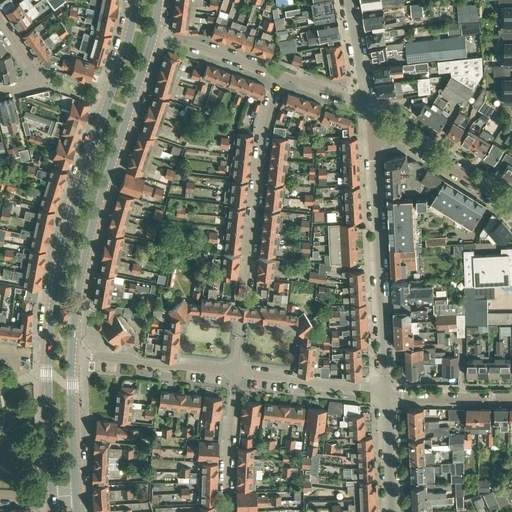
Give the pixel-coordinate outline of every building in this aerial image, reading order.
[(6,11),(12,19),(32,5),(30,2),(28,0),(21,0),(19,2),(6,11)] [(65,0),(53,0),(50,3),(54,9),(66,0),(65,0)] [(95,4),(94,9),(100,10),(116,14),(118,4),(97,0),(89,0),(89,3),(95,4)] [(185,0),(174,0),(174,8),(195,11),(195,6),(202,7),(202,2),(185,0)] [(293,15),(334,8),(334,7),(333,8),(332,6),(334,6),(332,0),(321,0),(310,2),(311,7),(299,9),(299,8),(285,10),(286,16),(293,15)] [(396,0),(361,0),(363,10),(382,7),(382,2),(397,0),(396,0)] [(511,0),(498,0),(499,6),(500,6),(500,17),(511,17),(511,5),(511,0)] [(422,3),(410,4),(411,17),(423,16),(422,3)] [(38,13),(32,5),(12,19),(18,27),(38,13)] [(54,12),(59,17),(63,13),(59,8),(54,12)] [(174,8),(173,17),(189,20),(200,21),(200,17),(194,16),(195,11),(174,8)] [(308,22),(328,19),(336,18),(334,10),(333,10),(333,8),(334,8),(293,15),(295,23),(301,22),(300,19),(307,17),(308,22)] [(116,14),(100,10),(94,9),(93,14),(87,13),(86,17),(114,23),(116,14)] [(363,12),(365,21),(383,18),(396,16),(408,14),(407,9),(384,14),(383,9),(363,12)] [(478,9),(458,11),(459,22),(479,20),(478,9)] [(408,14),(396,16),(383,18),(365,21),(366,30),(374,29),(386,28),(392,27),(394,24),(406,22),(405,18),(408,18),(408,14)] [(210,37),(219,40),(224,26),(227,19),(217,16),(215,22),(210,37)] [(85,22),(91,23),(90,28),(111,32),(113,24),(114,24),(114,23),(86,17),(85,22)] [(189,20),(173,17),(171,27),(174,27),(173,32),(186,34),(198,35),(198,29),(188,28),(189,20)] [(511,17),(500,17),(500,29),(499,29),(499,35),(503,35),(511,35),(511,29),(511,28),(511,17)] [(479,20),(462,22),(463,35),(480,33),(479,20)] [(233,21),(230,28),(224,26),(219,40),(229,43),(236,22),(233,21)] [(301,37),(306,36),(338,30),(337,30),(336,28),(338,28),(336,21),(315,24),(316,29),(300,32),(301,37)] [(239,46),(243,32),(246,25),(236,22),(229,43),(239,46)] [(40,35),(37,31),(43,27),(40,23),(22,36),(27,44),(40,35)] [(56,30),(59,34),(66,29),(64,27),(62,25),(56,30)] [(251,28),(249,34),(243,32),(239,46),(248,50),(253,36),(255,30),(251,28)] [(66,29),(59,34),(62,38),(69,33),(66,29)] [(83,37),(93,40),(109,45),(111,35),(91,29),(90,34),(84,33),(83,37)] [(287,29),(276,31),(277,40),(288,38),(287,29)] [(378,31),(367,33),(369,44),(386,41),(392,40),(394,39),(393,35),(398,33),(397,29),(378,31)] [(316,44),(319,43),(332,41),(340,39),(338,32),(337,32),(337,31),(338,30),(306,36),(301,37),(302,42),(308,41),(308,43),(312,42),(315,42),(316,44)] [(260,54),(265,39),(267,34),(263,32),(261,38),(255,36),(250,50),(260,54)] [(265,39),(260,54),(269,57),(274,43),(269,41),(271,35),(267,34),(265,39)] [(33,52),(45,44),(52,39),(49,35),(43,40),(40,35),(27,44),(33,52)] [(464,35),(405,42),(406,50),(408,61),(466,55),(464,35)] [(503,53),(511,52),(511,41),(511,42),(511,35),(503,35),(503,53)] [(83,58),(88,59),(103,64),(109,45),(93,40),(83,37),(79,51),(84,52),(83,58)] [(52,39),(45,44),(33,52),(39,60),(51,52),(48,48),(55,43),(52,39)] [(397,51),(406,50),(405,42),(400,43),(399,42),(388,44),(369,47),(372,60),(388,57),(386,51),(396,49),(397,51)] [(315,53),(315,57),(342,52),(340,43),(332,45),(319,47),(320,52),(315,53)] [(71,45),(68,44),(59,50),(68,53),(71,45)] [(164,55),(161,64),(177,69),(180,59),(183,60),(185,56),(181,55),(168,51),(167,55),(164,55)] [(323,66),(328,65),(344,62),(342,52),(315,57),(316,61),(322,60),(323,66)] [(511,52),(503,53),(501,53),(501,65),(499,65),(499,72),(511,71),(511,52)] [(0,68),(12,66),(10,54),(0,56),(0,68)] [(474,89),(483,74),(482,55),(438,60),(439,71),(451,70),(451,76),(443,90),(465,104),(474,89)] [(63,59),(62,63),(91,73),(94,64),(75,58),(74,62),(63,59)] [(44,67),(49,68),(52,61),(45,59),(41,62),(44,67)] [(427,61),(415,62),(416,69),(416,71),(428,69),(427,61)] [(344,62),(328,65),(330,72),(331,78),(344,76),(343,72),(345,71),(344,62)] [(415,62),(376,67),(373,68),(375,79),(386,78),(393,77),(392,72),(416,69),(415,62)] [(89,81),(91,73),(62,63),(60,67),(71,71),(70,75),(77,78),(83,80),(83,79),(89,81)] [(188,72),(177,69),(161,64),(159,73),(179,79),(180,74),(186,76),(188,72)] [(202,77),(213,81),(218,68),(207,64),(202,77)] [(15,77),(12,66),(0,68),(0,73),(2,80),(15,77)] [(218,68),(213,81),(225,85),(229,72),(218,68)] [(159,73),(156,82),(182,91),(183,86),(177,85),(179,79),(159,73)] [(227,86),(238,90),(243,77),(231,73),(227,86)] [(238,90),(249,94),(254,81),(243,77),(238,90)] [(429,77),(418,78),(419,94),(430,93),(430,83),(429,77)] [(501,90),(511,89),(511,78),(501,78),(501,90)] [(249,94),(262,99),(265,90),(262,89),(264,84),(254,81),(249,94)] [(395,81),(383,82),(377,83),(377,82),(376,83),(378,95),(396,93),(400,93),(399,85),(397,86),(397,82),(395,82),(395,81)] [(182,91),(156,82),(153,92),(173,98),(175,93),(181,95),(182,91)] [(485,99),(485,87),(472,105),(478,109),(485,99)] [(511,89),(501,90),(501,102),(511,101),(511,89)] [(291,114),(293,110),(298,96),(287,93),(286,97),(284,96),(281,105),(288,108),(287,112),(291,114)] [(60,108),(68,111),(85,117),(87,111),(86,110),(88,104),(74,99),(69,96),(66,95),(64,101),(63,101),(60,108)] [(152,103),(150,102),(149,103),(177,113),(178,109),(167,105),(169,100),(154,95),(152,103)] [(428,121),(442,98),(437,95),(431,105),(425,102),(426,100),(426,99),(426,96),(411,98),(412,102),(408,109),(417,114),(417,115),(417,116),(422,119),(422,120),(423,118),(428,121)] [(304,114),(309,100),(298,96),(293,110),(304,114)] [(13,98),(5,100),(12,131),(16,130),(14,119),(18,118),(13,98)] [(447,101),(442,98),(428,121),(432,124),(434,125),(433,126),(438,130),(439,128),(439,129),(444,122),(447,116),(441,112),(447,101)] [(12,131),(5,100),(0,101),(0,116),(1,122),(6,121),(9,132),(12,131)] [(309,100),(304,114),(316,118),(320,104),(309,100)] [(489,117),(495,107),(485,101),(479,110),(489,117)] [(149,105),(146,112),(163,118),(164,114),(175,117),(177,113),(149,103),(149,105)] [(258,111),(260,104),(255,103),(251,116),(256,117),(258,111)] [(185,111),(186,111),(194,115),(197,108),(187,105),(185,111)] [(56,120),(64,123),(80,129),(82,123),(83,123),(85,117),(68,111),(60,108),(56,120)] [(25,109),(23,114),(48,123),(50,118),(34,112),(30,111),(25,109)] [(343,134),(345,133),(353,133),(352,122),(350,119),(324,110),(322,118),(320,122),(327,124),(328,122),(343,127),(343,134)] [(194,115),(186,111),(183,120),(191,123),(194,115)] [(143,121),(145,122),(170,131),(172,127),(161,123),(163,118),(146,112),(143,121)] [(459,112),(449,128),(446,133),(452,136),(451,137),(455,140),(456,139),(457,140),(465,126),(461,124),(464,119),(463,118),(465,115),(459,112)] [(303,119),(297,117),(295,124),(301,126),(303,119)] [(59,136),(75,142),(80,129),(64,123),(56,120),(52,134),(59,136)] [(170,131),(145,122),(142,131),(156,137),(158,131),(169,135),(170,131)] [(274,126),(273,133),(284,136),(286,128),(274,126)] [(309,135),(316,134),(316,126),(308,126),(309,135)] [(461,142),(471,148),(479,135),(469,129),(466,133),(461,142)] [(30,133),(28,140),(39,144),(42,137),(30,133)] [(139,133),(136,142),(161,151),(163,147),(157,145),(159,140),(139,133)] [(235,139),(235,143),(252,145),(253,135),(238,133),(237,140),(235,139)] [(480,134),(479,135),(471,148),(476,152),(476,153),(480,156),(481,155),(482,155),(490,142),(484,138),(485,137),(480,134)] [(59,136),(55,149),(72,155),(74,149),(73,148),(75,142),(59,136)] [(289,139),(273,137),(272,149),(290,151),(290,145),(288,145),(289,139)] [(357,148),(357,138),(342,138),(342,144),(340,144),(340,149),(357,148)] [(161,151),(136,142),(133,151),(153,158),(154,153),(160,155),(161,151)] [(504,149),(493,142),(484,156),(495,163),(504,149)] [(236,150),(236,155),(251,157),(252,145),(235,143),(234,149),(236,150)] [(180,148),(173,145),(170,153),(178,155),(180,148)] [(19,157),(16,147),(7,149),(9,159),(19,157)] [(27,148),(18,150),(21,160),(30,158),(27,148)] [(357,148),(340,149),(341,155),(343,155),(343,160),(358,159),(357,148)] [(70,161),(72,155),(55,149),(52,158),(57,159),(55,163),(66,167),(69,160),(70,161)] [(272,149),(270,159),(286,160),(287,156),(289,156),(290,151),(272,149)] [(133,151),(130,160),(155,169),(157,165),(151,163),(153,158),(133,151)] [(505,167),(502,173),(501,175),(511,181),(511,155),(506,152),(499,163),(505,167)] [(232,161),(232,165),(249,167),(251,157),(236,155),(235,161),(232,161)] [(391,172),(400,172),(399,169),(409,167),(407,161),(406,155),(386,160),(387,173),(391,173),(391,172)] [(270,159),(269,170),(287,172),(288,167),(285,167),(286,160),(270,159)] [(358,170),(358,161),(358,159),(343,160),(343,166),(341,166),(341,171),(358,170)] [(155,169),(130,160),(126,169),(146,176),(148,171),(153,173),(155,169)] [(399,169),(400,172),(400,193),(428,192),(428,183),(438,189),(444,179),(426,167),(414,160),(407,161),(409,167),(399,169)] [(233,178),(248,179),(249,167),(232,165),(231,171),(234,171),(233,178)] [(49,172),(39,169),(37,169),(36,172),(63,181),(66,172),(51,167),(49,172)] [(287,172),(269,170),(268,181),(284,183),(284,177),(287,178),(287,172)] [(344,183),(351,182),(359,182),(358,170),(341,171),(341,176),(344,176),(344,183)] [(63,181),(36,172),(35,176),(47,180),(45,185),(60,190),(63,181)] [(125,172),(122,181),(151,191),(153,187),(142,183),(144,179),(125,172)] [(388,194),(400,193),(400,172),(391,172),(391,173),(387,173),(388,194)] [(431,200),(473,226),(486,205),(444,179),(438,189),(431,200)] [(229,186),(229,190),(246,192),(247,182),(233,180),(232,186),(229,186)] [(151,191),(122,181),(119,189),(138,196),(140,191),(150,195),(151,191)] [(267,184),(266,195),(284,198),(285,193),(283,192),(283,186),(267,184)] [(44,191),(34,188),(32,187),(31,191),(57,199),(60,190),(45,185),(44,191)] [(359,186),(349,187),(344,187),(344,193),(342,193),(342,199),(345,199),(360,198),(359,186)] [(246,192),(229,190),(228,196),(231,197),(230,203),(245,204),(246,192)] [(57,199),(31,191),(29,194),(41,198),(40,204),(54,208),(57,199)] [(133,197),(118,192),(115,202),(141,209),(142,205),(132,202),(133,197)] [(413,201),(413,197),(397,198),(396,194),(388,194),(391,247),(415,246),(413,201)] [(284,198),(266,195),(265,206),(280,208),(281,203),(284,203),(284,198)] [(415,246),(416,246),(418,246),(418,239),(421,239),(420,227),(417,227),(417,215),(420,215),(419,208),(435,207),(434,209),(444,215),(445,212),(456,219),(454,221),(464,227),(466,225),(471,228),(473,226),(431,200),(431,201),(427,201),(426,196),(417,197),(417,201),(413,201),(415,246)] [(343,209),(360,208),(360,198),(345,199),(345,204),(343,204),(343,209)] [(312,203),(312,199),(304,199),(304,208),(311,208),(311,205),(312,205),(312,203)] [(115,202),(113,211),(128,216),(129,210),(139,213),(141,209),(115,202)] [(226,211),(226,216),(243,218),(245,207),(224,204),(223,211),(226,211)] [(50,229),(54,211),(39,207),(38,213),(25,210),(24,218),(36,221),(37,217),(44,218),(42,228),(50,229)] [(346,221),(348,221),(361,220),(360,208),(343,209),(343,214),(345,214),(346,221)] [(264,210),(263,221),(282,223),(282,218),(279,218),(280,211),(264,210)] [(113,211),(110,220),(135,228),(136,224),(126,221),(128,216),(113,211)] [(324,211),(319,211),(312,211),(313,220),(324,220),(324,211)] [(242,229),(243,218),(226,216),(225,222),(228,222),(227,227),(242,229)] [(48,239),(50,229),(42,228),(44,218),(37,217),(36,221),(33,231),(21,229),(20,233),(48,239)] [(482,227),(480,237),(486,236),(489,231),(498,241),(504,240),(511,233),(511,231),(502,220),(497,224),(489,219),(488,219),(482,227)] [(107,230),(109,230),(123,234),(124,229),(134,232),(135,228),(110,220),(107,230)] [(281,229),(282,223),(263,221),(262,232),(278,234),(278,228),(281,229)] [(328,225),(328,235),(356,233),(356,229),(354,229),(353,224),(328,225)] [(224,233),(223,238),(241,240),(242,229),(227,227),(226,233),(224,233)] [(105,241),(105,242),(132,248),(133,244),(122,242),(124,236),(108,232),(107,241),(105,241)] [(262,232),(261,243),(279,244),(279,240),(277,240),(278,234),(262,232)] [(31,245),(45,248),(48,239),(20,233),(19,236),(32,239),(31,245)] [(357,238),(356,233),(328,235),(329,244),(354,243),(354,238),(357,238)] [(425,237),(426,245),(445,244),(444,236),(425,237)] [(241,240),(223,238),(222,244),(225,244),(224,250),(240,252),(241,240)] [(105,242),(103,251),(120,255),(124,255),(125,250),(131,252),(132,248),(105,242)] [(301,251),(309,252),(310,242),(301,242),(301,251)] [(279,244),(261,243),(259,254),(275,256),(276,249),(278,250),(279,244)] [(329,244),(330,254),(357,253),(357,248),(354,248),(354,243),(329,244)] [(415,246),(391,247),(391,263),(392,263),(392,265),(391,265),(392,275),(407,275),(406,268),(417,268),(416,246),(415,246)] [(511,246),(501,247),(501,253),(474,254),(473,249),(463,249),(466,285),(504,283),(511,282),(511,246)] [(24,247),(23,252),(17,251),(16,255),(43,260),(45,251),(24,247)] [(101,260),(128,266),(129,262),(118,260),(120,255),(103,251),(101,260)] [(309,252),(301,251),(300,261),(309,262),(309,252)] [(213,258),(212,262),(238,265),(239,256),(219,253),(219,259),(213,258)] [(330,264),(347,263),(355,263),(355,257),(358,257),(357,253),(330,254),(330,264)] [(20,266),(27,267),(42,270),(43,260),(16,255),(15,260),(21,261),(20,266)] [(259,258),(258,267),(284,270),(284,266),(278,266),(279,260),(259,258)] [(102,261),(100,270),(116,273),(117,268),(127,270),(128,266),(101,260),(101,261),(102,261)] [(132,267),(140,269),(146,271),(147,266),(133,262),(132,267)] [(230,274),(237,275),(238,265),(212,262),(212,267),(222,268),(221,273),(230,274)] [(317,277),(326,278),(327,274),(325,273),(325,270),(330,271),(331,265),(319,263),(318,272),(317,277)] [(171,265),(168,285),(172,286),(176,266),(171,265)] [(42,270),(27,267),(26,272),(3,268),(2,272),(14,274),(40,279),(42,270)] [(283,275),(284,270),(258,267),(257,277),(256,281),(263,282),(264,278),(272,279),(273,273),(283,275)] [(349,276),(349,281),(364,281),(363,270),(341,271),(342,276),(349,276)] [(40,279),(14,274),(2,272),(1,277),(8,279),(8,278),(24,280),(23,286),(38,288),(40,279)] [(114,275),(98,273),(97,282),(124,287),(125,283),(113,281),(114,275)] [(410,280),(392,281),(393,299),(404,299),(404,298),(407,298),(407,299),(410,299),(410,304),(436,303),(450,302),(450,296),(438,297),(437,285),(415,286),(410,286),(410,280)] [(349,286),(342,286),(342,291),(350,291),(365,290),(364,281),(349,281),(349,286)] [(111,294),(123,297),(124,287),(97,282),(95,292),(111,294)] [(464,324),(465,324),(488,324),(488,312),(488,297),(474,297),(474,285),(464,286),(464,302),(464,314),(464,324)] [(202,298),(200,314),(210,315),(213,289),(209,289),(208,299),(202,298)] [(217,289),(213,289),(210,315),(219,316),(221,301),(216,300),(217,289)] [(350,291),(350,296),(343,296),(343,302),(365,301),(365,290),(350,291)] [(123,297),(111,294),(95,292),(93,301),(109,304),(110,299),(122,301),(123,297)] [(30,330),(33,312),(27,311),(28,304),(29,300),(36,301),(37,296),(25,294),(23,293),(22,300),(23,300),(23,304),(22,312),(19,328),(30,330)] [(267,300),(266,306),(265,322),(274,323),(278,294),(273,293),(272,301),(267,300)] [(278,294),(274,323),(284,324),(287,303),(281,302),(282,294),(278,294)] [(183,299),(176,305),(186,317),(192,313),(198,314),(199,305),(190,304),(188,305),(183,299)] [(234,317),(242,318),(243,306),(231,305),(231,302),(221,301),(219,316),(229,317),(234,317)] [(464,302),(450,302),(436,303),(436,315),(456,314),(464,314),(464,302)] [(331,310),(331,315),(339,315),(348,314),(366,313),(366,303),(346,304),(346,310),(339,310),(339,309),(331,310)] [(100,330),(105,336),(125,320),(122,315),(131,317),(132,308),(118,305),(114,308),(103,307),(102,318),(103,319),(101,321),(97,321),(95,323),(94,326),(96,329),(100,330)] [(171,327),(179,328),(180,322),(186,317),(176,305),(168,311),(173,317),(172,318),(171,327)] [(243,306),(242,318),(251,319),(255,320),(255,321),(265,322),(266,306),(257,305),(257,308),(243,306)] [(152,316),(149,307),(143,309),(146,318),(152,316)] [(67,310),(61,309),(59,321),(66,322),(67,310)] [(427,309),(394,310),(394,322),(411,321),(411,316),(427,315),(427,309)] [(2,310),(2,311),(0,329),(0,337),(9,339),(11,324),(11,319),(6,318),(7,310),(2,310)] [(18,340),(19,328),(22,312),(18,312),(16,325),(11,324),(9,339),(18,340)] [(288,315),(287,324),(293,324),(297,330),(310,320),(304,312),(297,317),(297,316),(288,315)] [(367,324),(366,313),(348,314),(348,319),(347,319),(347,325),(367,324)] [(464,314),(456,314),(436,315),(437,327),(450,327),(450,329),(457,329),(458,336),(465,336),(465,324),(464,324),(464,314)] [(314,317),(310,320),(297,330),(302,335),(301,342),(309,343),(311,334),(310,332),(320,324),(314,317)] [(158,319),(151,318),(150,325),(157,326),(158,319)] [(125,320),(105,336),(110,342),(110,346),(112,349),(114,350),(118,347),(118,344),(120,342),(122,344),(132,345),(134,333),(134,332),(125,320)] [(394,322),(395,335),(403,335),(403,332),(413,332),(419,332),(419,326),(417,326),(417,321),(411,321),(394,322)] [(342,335),(349,334),(367,333),(367,324),(347,325),(347,330),(341,330),(342,335)] [(19,328),(18,340),(18,341),(19,341),(22,343),(25,343),(29,342),(30,342),(30,341),(32,338),(32,335),(31,332),(32,332),(32,330),(30,330),(19,328)] [(164,334),(163,339),(178,340),(179,330),(157,328),(156,333),(164,334)] [(414,339),(413,332),(403,332),(403,335),(395,335),(395,346),(423,345),(422,338),(414,339)] [(368,344),(367,333),(349,334),(349,339),(348,339),(348,345),(368,344)] [(155,343),(154,348),(177,350),(178,340),(163,339),(162,344),(155,343)] [(320,346),(301,344),(299,354),(318,356),(320,346)] [(406,348),(406,358),(435,357),(443,356),(445,356),(445,351),(435,351),(435,346),(406,348)] [(360,347),(344,347),(340,348),(340,353),(338,353),(338,347),(332,348),(332,358),(341,358),(360,357),(360,347)] [(161,353),(161,359),(176,360),(177,350),(154,348),(154,352),(161,353)] [(484,352),(481,352),(478,352),(478,357),(478,375),(489,375),(489,360),(489,357),(489,355),(484,355),(484,352)] [(489,375),(500,375),(499,352),(496,352),(495,352),(495,357),(489,357),(489,360),(489,375)] [(505,352),(503,352),(499,352),(500,375),(511,375),(511,360),(505,360),(505,352)] [(317,367),(318,356),(299,354),(298,364),(317,367)] [(443,371),(443,376),(459,376),(459,356),(454,356),(445,356),(443,356),(443,362),(443,371)] [(343,363),(343,367),(361,367),(360,357),(341,358),(341,363),(343,363)] [(435,362),(435,357),(406,358),(407,376),(419,376),(419,368),(424,368),(424,363),(435,362)] [(467,375),(478,375),(478,357),(473,357),(473,360),(467,360),(467,375)] [(312,371),(320,372),(321,367),(317,367),(298,364),(297,374),(312,376),(312,371)] [(320,377),(328,378),(329,368),(321,367),(320,372),(320,377)] [(346,378),(361,377),(361,367),(343,367),(343,372),(342,372),(342,378),(346,378)] [(132,402),(133,393),(138,394),(138,388),(121,386),(120,391),(117,390),(116,400),(132,402)] [(164,406),(168,407),(170,392),(160,391),(158,405),(158,413),(163,413),(164,406)] [(180,393),(170,392),(168,407),(174,407),(173,414),(177,415),(180,393)] [(183,416),(184,409),(188,409),(190,394),(180,393),(177,415),(183,416)] [(200,396),(190,394),(188,409),(194,410),(193,417),(198,417),(199,410),(200,396)] [(205,427),(209,428),(212,397),(203,396),(201,415),(206,416),(205,427)] [(221,398),(212,397),(209,428),(213,428),(214,417),(219,417),(220,409),(221,409),(221,404),(221,398)] [(116,400),(115,409),(141,412),(141,408),(131,407),(132,402),(116,400)] [(241,412),(240,420),(245,421),(244,431),(248,432),(251,401),(242,400),(242,407),(241,407),(241,412)] [(260,402),(251,401),(248,432),(252,432),(253,422),(258,422),(260,402)] [(343,404),(329,402),(327,414),(341,417),(343,404)] [(271,426),(274,404),(264,403),(262,425),(271,426)] [(284,405),(274,404),(271,426),(282,427),(282,420),(284,405)] [(284,405),(282,420),(282,427),(287,427),(287,421),(292,421),(294,406),(284,405)] [(302,429),(303,422),(304,407),(294,406),(292,421),(298,422),(297,429),(302,429)] [(309,439),(313,439),(317,409),(308,407),(305,428),(311,428),(309,439)] [(409,409),(409,422),(424,421),(424,414),(423,408),(409,409)] [(467,408),(467,426),(464,426),(465,438),(472,438),(471,426),(478,426),(478,409),(467,408)] [(140,416),(141,412),(115,409),(114,419),(129,421),(130,415),(140,416)] [(326,410),(317,409),(313,439),(317,440),(319,429),(323,430),(326,410)] [(486,444),(492,444),(492,426),(490,426),(491,409),(478,409),(478,426),(478,432),(486,432),(486,444)] [(499,445),(498,430),(498,427),(497,427),(497,424),(500,424),(500,430),(508,431),(508,409),(495,409),(495,425),(492,425),(492,426),(492,444),(492,445),(499,445)] [(346,425),(363,424),(363,414),(344,415),(344,421),(346,421),(346,425)] [(96,420),(95,428),(127,432),(127,428),(116,427),(117,422),(108,421),(108,420),(103,420),(103,421),(96,420)] [(429,421),(424,421),(409,422),(410,434),(425,434),(434,431),(434,435),(450,435),(455,434),(454,431),(449,431),(449,427),(430,428),(429,421)] [(364,434),(363,424),(346,425),(342,425),(342,429),(344,429),(344,435),(364,434)] [(126,436),(127,432),(95,428),(94,437),(114,440),(115,435),(126,436)] [(410,440),(411,451),(437,450),(441,450),(452,449),(464,449),(464,434),(455,434),(450,435),(450,445),(424,446),(424,439),(410,440)] [(372,446),(372,436),(349,437),(350,442),(357,442),(357,447),(372,446)] [(268,447),(269,439),(263,439),(263,440),(260,439),(260,447),(268,447)] [(186,445),(186,449),(218,451),(218,442),(198,440),(198,445),(186,445)] [(93,451),(120,453),(120,448),(108,448),(109,442),(94,441),(93,451)] [(350,453),(350,457),(358,457),(373,456),(372,446),(357,447),(357,453),(350,453)] [(261,449),(238,447),(237,458),(253,458),(253,453),(260,454),(261,449)] [(217,460),(218,451),(186,449),(186,453),(197,454),(197,458),(217,460)] [(452,449),(453,462),(455,462),(465,462),(464,449),(452,449)] [(441,450),(437,450),(411,451),(411,463),(425,462),(441,461),(441,450)] [(93,451),(93,461),(108,462),(112,462),(112,456),(120,457),(120,453),(93,451)] [(373,456),(358,457),(350,457),(351,462),(358,462),(358,467),(373,466),(373,456)] [(237,467),(243,468),(243,478),(252,478),(256,479),(256,469),(259,469),(260,464),(252,464),(253,458),(237,458),(237,467)] [(108,462),(93,461),(92,471),(119,472),(119,468),(108,467),(108,462)] [(199,472),(202,472),(217,472),(217,462),(198,461),(198,468),(199,468),(199,472)] [(455,462),(453,462),(442,463),(442,473),(455,472),(455,462)] [(455,474),(464,473),(464,462),(455,462),(455,472),(455,474)] [(411,465),(412,480),(424,480),(435,479),(434,464),(411,465)] [(374,477),(373,466),(358,467),(351,467),(351,478),(374,477)] [(252,478),(243,478),(243,468),(237,467),(236,488),(255,489),(255,484),(256,479),(252,478)] [(119,477),(119,472),(92,471),(92,481),(107,482),(107,476),(119,477)] [(216,483),(217,472),(202,472),(199,472),(190,472),(180,472),(180,475),(185,476),(185,477),(198,477),(197,482),(216,483)] [(303,485),(311,486),(311,481),(309,481),(310,474),(303,474),(303,485)] [(353,480),(354,485),(347,485),(347,489),(374,488),(374,479),(353,480)] [(199,492),(201,492),(216,492),(216,483),(197,482),(197,488),(199,488),(199,492)] [(478,483),(478,491),(490,491),(490,483),(478,483)] [(92,485),(93,495),(120,493),(119,489),(108,490),(107,484),(92,485)] [(446,496),(458,495),(458,490),(445,490),(445,492),(432,493),(432,491),(427,491),(426,485),(412,486),(413,499),(446,497),(446,496)] [(353,494),(354,499),(375,498),(374,488),(347,489),(348,494),(353,494)] [(493,491),(498,502),(506,499),(501,488),(493,491)] [(500,506),(498,502),(493,491),(493,490),(483,495),(490,511),(500,506)] [(236,491),(236,500),(267,500),(267,495),(256,496),(256,491),(236,491)] [(215,503),(216,492),(201,492),(199,492),(199,497),(197,497),(197,502),(215,503)] [(120,493),(93,495),(92,495),(93,505),(109,504),(108,498),(120,498),(120,493)] [(425,511),(425,503),(449,502),(449,510),(464,509),(464,496),(446,497),(413,499),(413,511),(425,511)] [(481,497),(474,501),(477,509),(485,506),(481,497)] [(375,507),(375,498),(354,499),(354,504),(348,504),(348,509),(375,507)] [(267,500),(236,500),(236,509),(256,509),(256,505),(267,504),(267,500)]
